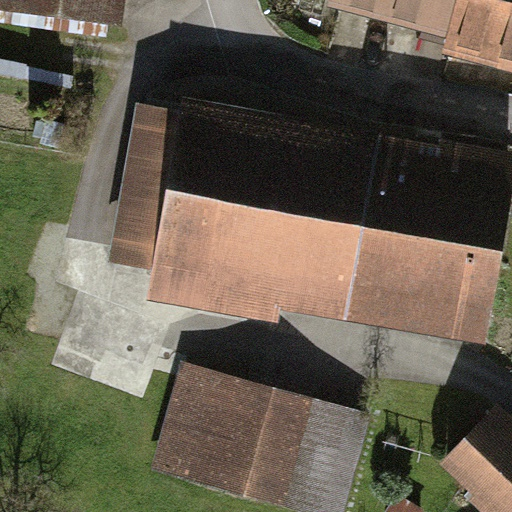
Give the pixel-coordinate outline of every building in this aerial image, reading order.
[(0,0),(0,28),(126,40),(129,0),(0,0)] [(511,0),(317,0),(317,1),(336,7),(332,21),(453,53),(449,69),(511,86),(511,0)] [(440,161),(190,112),(187,128),(141,119),(110,276),(156,285),(151,309),(286,336),(289,319),(493,360),(511,264),(511,167),(442,154),(440,161)] [(349,511),(374,430),(188,374),(157,478),(269,511),(349,511)] [(511,511),(511,413),(505,406),(446,463),(493,511),(511,511)] [(427,511),(403,499),(395,511),(427,511)]
